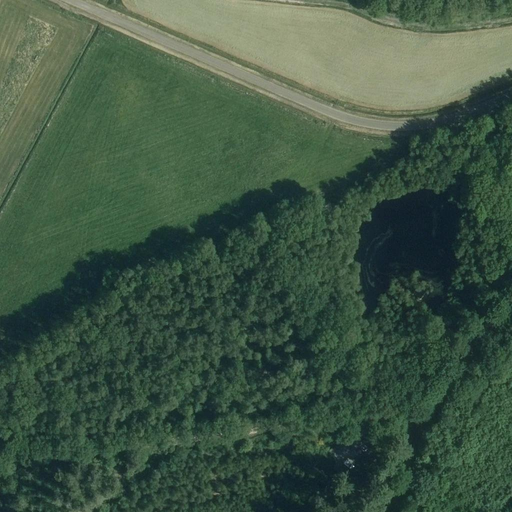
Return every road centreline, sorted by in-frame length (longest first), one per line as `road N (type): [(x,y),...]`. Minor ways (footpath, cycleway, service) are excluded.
road 1 (unclassified): [(511,95),(449,120),(368,122),(71,0)]
road 2 (track): [(370,415),(121,449),(0,448)]
road 3 (unclassified): [(386,511),(425,416),(511,310)]
road 4 (track): [(348,468),(339,459),(370,415),(425,416)]
